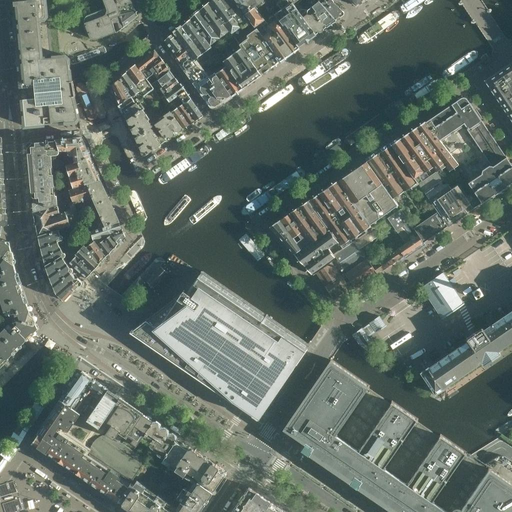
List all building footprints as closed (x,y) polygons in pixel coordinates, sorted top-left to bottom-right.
[(71,74),(69,59),(66,56),(48,58),(48,55),(51,55),(45,0),(17,0),(18,11),(14,11),(22,88),(26,87),(26,88),(27,88),(27,87),(35,87),(36,98),(28,99),(28,98),(27,98),(27,99),(23,99),(25,126),(72,122),(77,121),(79,118),(74,96),(71,74)] [(124,27),(137,16),(134,8),(134,7),(134,6),(134,5),(134,4),(133,4),(133,3),(132,3),(131,0),(103,0),(107,8),(88,15),(87,16),(86,17),(85,18),(85,19),(84,20),(84,21),(84,22),(85,23),(89,36),(90,37),(91,38),(92,39),(93,39),(94,40),(95,40),(96,40),(97,40),(97,39),(111,34),(111,35),(112,35),(113,35),(114,34),(115,34),(115,33),(117,32),(124,27)] [(298,47),(263,0),(211,0),(200,11),(220,39),(230,32),(242,48),(261,74),(271,67),(280,60),(286,56),(287,58),(294,53),(293,51),(298,47)] [(290,3),(288,0),(263,0),(298,47),(316,34),(299,11),(295,6),(292,2),(290,3)] [(344,12),(333,3),(333,2),(333,1),(332,0),(331,0),(306,0),(307,0),(317,0),(336,21),(344,15),(344,12)] [(336,21),(317,0),(307,0),(312,6),(326,27),(336,21)] [(410,0),(400,7),(406,15),(428,0),(410,0)] [(409,22),(410,22),(443,0),(429,0),(405,16),(405,17),(405,18),(406,19),(406,20),(407,21),(408,22),(409,22)] [(326,27),(312,6),(308,10),(301,9),(299,11),(316,34),(326,27)] [(357,45),(363,46),(403,17),(397,9),(358,38),(357,45)] [(474,24),(490,13),(491,13),(491,12),(491,11),(491,10),(491,9),(490,9),(489,9),(488,9),(471,20),(471,21),(471,22),(471,23),(471,24),(472,24),(473,24),(474,24)] [(220,39),(200,11),(191,19),(211,46),(220,39)] [(211,46),(191,19),(182,26),(203,54),(212,48),(211,46)] [(203,54),(182,26),(174,33),(185,48),(191,57),(194,61),(203,54)] [(185,48),(174,33),(165,41),(175,54),(185,48)] [(451,72),(480,53),(474,45),(447,64),(446,65),(445,65),(445,66),(445,67),(444,68),(445,69),(445,70),(446,71),(446,72),(447,72),(448,72),(448,73),(449,73),(450,73),(451,72)] [(191,57),(185,48),(175,54),(182,64),(191,57)] [(261,74),(242,48),(224,61),(227,66),(242,87),(261,74)] [(342,49),(301,79),(300,79),(300,80),(299,80),(299,81),(299,82),(299,83),(299,84),(299,85),(300,86),(301,87),(302,87),(303,87),(304,87),(305,87),(306,87),(349,58),(350,57),(351,56),(351,55),(352,54),(352,53),(352,52),(352,51),(352,50),(351,49),(350,48),(349,48),(348,48),(347,48),(346,48),(345,48),(343,49),(342,49)] [(154,89),(151,85),(147,79),(141,72),(160,57),(155,50),(136,65),(127,72),(138,87),(141,91),(145,96),(154,89)] [(170,70),(160,57),(141,72),(147,79),(154,74),(158,79),(170,70)] [(217,75),(211,79),(210,82),(207,85),(202,78),(205,76),(194,61),(191,57),(182,64),(212,106),(213,106),(215,106),(215,107),(231,95),(217,75)] [(311,96),(312,95),(346,74),(351,69),(352,68),(352,67),(352,66),(351,65),(351,64),(350,63),(349,63),(349,62),(348,62),(347,62),(346,61),(345,62),(340,64),(305,87),(305,88),(304,89),(303,90),(303,91),(303,92),(302,93),(302,94),(302,95),(302,96),(303,96),(304,97),(306,97),(307,97),(308,97),(309,97),(310,96),(311,96)] [(511,67),(510,65),(500,72),(510,86),(507,88),(511,93),(511,92),(511,67)] [(227,66),(216,74),(217,75),(231,95),(242,87),(227,66)] [(163,87),(175,77),(170,70),(158,79),(151,85),(154,89),(154,90),(161,85),(163,87)] [(138,87),(127,72),(120,79),(133,96),(141,91),(138,87)] [(510,86),(500,72),(486,81),(496,96),(507,88),(510,86)] [(162,97),(180,84),(175,77),(163,87),(155,92),(160,99),(162,98),(162,97)] [(133,96),(120,79),(111,86),(116,96),(120,104),(132,97),(133,96)] [(412,104),(416,103),(443,85),(443,84),(443,83),(443,82),(442,82),(442,81),(442,80),(441,80),(440,80),(440,79),(439,79),(438,79),(412,97),(410,100),(412,104)] [(167,105),(173,100),(179,96),(185,91),(180,84),(162,97),(162,98),(167,104),(167,105)] [(288,85),(259,107),(258,107),(257,108),(257,109),(257,110),(257,111),(257,112),(257,113),(258,114),(259,114),(260,114),(261,114),(262,113),(263,113),(293,91),(294,90),(294,89),(294,88),(293,88),(293,87),(293,86),(292,86),(291,85),(290,85),(289,85),(288,85)] [(504,108),(511,103),(511,92),(511,93),(507,88),(496,96),(497,97),(496,98),(498,101),(499,101),(504,108)] [(185,91),(179,96),(180,97),(184,103),(191,99),(190,98),(185,91)] [(196,120),(184,103),(182,105),(178,99),(180,97),(179,96),(173,100),(190,124),(196,120)] [(143,109),(147,106),(142,99),(137,103),(132,97),(120,104),(127,119),(127,120),(142,109),(143,109)] [(202,115),(196,107),(198,106),(192,97),(190,98),(191,99),(184,103),(196,120),(203,115),(202,115)] [(399,97),(382,109),(389,120),(407,108),(399,97)] [(511,182),(511,165),(492,137),(467,100),(467,99),(466,98),(465,98),(464,98),(463,97),(462,98),(461,98),(425,122),(439,140),(464,124),(468,129),(467,130),(491,165),(489,166),(489,165),(482,170),(482,171),(481,174),(473,180),(473,179),(468,183),(482,203),(488,199),(494,194),(495,195),(507,186),(511,182)] [(190,124),(173,100),(167,105),(167,104),(165,106),(168,110),(171,108),(173,110),(171,112),(183,129),(190,124)] [(153,127),(148,120),(150,119),(147,115),(143,109),(142,109),(127,120),(136,139),(151,128),(153,127)] [(146,155),(164,143),(183,129),(171,112),(170,111),(164,115),(164,116),(160,118),(161,120),(155,124),(162,134),(158,137),(155,133),(151,128),(136,139),(143,155),(144,156),(145,156),(146,155)] [(247,116),(235,124),(217,138),(216,138),(216,139),(215,141),(215,142),(215,143),(215,144),(216,145),(217,145),(219,145),(220,144),(221,144),(222,144),(252,122),(252,121),(252,120),(252,119),(252,118),(251,117),(250,116),(249,116),(248,116),(247,116)] [(47,201),(44,162),(45,162),(43,141),(18,143),(23,125),(0,118),(0,223),(5,195),(24,201),(32,200),(33,202),(47,201)] [(371,122),(345,139),(351,147),(376,130),(371,122)] [(461,168),(439,140),(425,122),(401,138),(425,171),(424,171),(428,177),(437,171),(441,175),(449,170),(452,174),(461,168)] [(90,151),(88,147),(86,148),(81,138),(56,141),(59,151),(69,151),(68,152),(68,155),(70,156),(73,156),(73,155),(74,155),(75,163),(90,158),(88,152),(90,151)] [(425,171),(401,138),(391,145),(418,184),(423,181),(419,175),(424,171),(425,171)] [(340,141),(310,161),(317,171),(347,151),(340,141)] [(164,185),(165,185),(211,153),(212,152),(212,151),(212,150),(212,149),(212,148),(212,147),(211,147),(210,146),(209,145),(208,145),(207,145),(206,145),(205,146),(160,176),(160,177),(159,177),(159,178),(159,179),(159,180),(159,181),(159,182),(159,183),(160,184),(161,184),(161,185),(162,185),(163,185),(164,185)] [(418,184),(391,145),(379,153),(366,161),(394,201),(418,184)] [(100,180),(90,158),(75,163),(66,165),(73,188),(86,184),(100,180)] [(394,201),(366,161),(338,181),(369,225),(378,219),(381,223),(391,216),(388,212),(398,206),(394,201)] [(300,170),(244,208),(243,209),(242,210),(242,211),(242,212),(242,213),(242,214),(243,214),(243,215),(244,216),(245,216),(245,217),(246,217),(247,217),(248,217),(249,217),(306,179),(306,178),(307,177),(307,176),(307,175),(307,174),(306,173),(306,172),(305,172),(304,171),(303,170),(302,170),(301,170),(300,170)] [(119,222),(109,201),(100,180),(86,184),(92,198),(105,227),(119,222)] [(369,225),(338,181),(309,200),(329,229),(337,241),(343,249),(355,241),(362,236),(360,233),(370,226),(369,225)] [(92,198),(86,184),(73,188),(69,190),(72,200),(73,204),(74,203),(92,198)] [(473,208),(470,204),(457,185),(451,189),(448,185),(436,193),(433,187),(424,193),(437,212),(447,227),(454,222),(474,209),(473,208)] [(130,193),(130,197),(141,221),(142,222),(143,222),(144,223),(145,222),(146,222),(147,221),(148,221),(148,220),(148,219),(148,218),(148,217),(138,194),(135,191),(130,193)] [(70,226),(67,217),(67,215),(77,212),(74,203),(73,204),(72,200),(68,201),(71,210),(60,214),(58,205),(33,212),(38,236),(59,229),(70,226)] [(329,229),(309,200),(309,201),(299,207),(319,236),(329,229)] [(319,236),(299,207),(290,213),(310,243),(319,236)] [(343,297),(382,271),(388,267),(409,253),(411,251),(411,252),(411,251),(412,251),(424,243),(412,227),(400,209),(391,216),(381,223),(386,230),(393,225),(406,243),(372,266),(355,241),(343,249),(337,241),(328,248),(335,257),(312,274),(313,275),(316,273),(331,295),(335,299),(338,300),(343,297)] [(424,243),(447,227),(437,212),(412,227),(424,243)] [(310,243),(290,213),(280,220),(300,250),(310,243)] [(372,229),(381,223),(378,219),(369,225),(370,226),(372,229)] [(300,250),(280,220),(270,227),(279,237),(282,240),(294,254),(300,250)] [(94,241),(111,235),(123,230),(119,222),(105,227),(90,231),(94,241)] [(362,236),(372,229),(370,226),(360,233),(362,236)] [(63,238),(62,236),(61,236),(59,229),(38,236),(40,245),(43,254),(45,264),(48,273),(65,261),(63,258),(65,257),(66,255),(65,253),(63,253),(60,247),(58,242),(60,241),(61,244),(64,243),(62,240),(63,238)] [(335,257),(328,248),(337,241),(329,229),(319,236),(310,243),(300,250),(294,254),(312,274),(335,257)] [(118,244),(125,236),(123,230),(111,235),(118,244)] [(258,262),(267,254),(248,233),(238,241),(258,262)] [(106,256),(118,244),(111,235),(94,241),(106,256)] [(28,340),(34,334),(35,334),(35,333),(34,332),(36,331),(38,329),(36,324),(36,323),(36,322),(34,316),(34,315),(34,314),(33,313),(33,312),(32,312),(31,311),(30,311),(29,309),(28,307),(15,270),(13,260),(14,260),(14,259),(13,252),(12,252),(12,251),(11,251),(10,245),(9,244),(9,243),(8,242),(7,242),(6,241),(2,240),(0,239),(0,299),(5,315),(7,316),(11,314),(12,316),(15,326),(12,329),(7,323),(6,323),(4,325),(4,327),(5,328),(0,333),(0,366),(2,367),(8,361),(8,359),(12,354),(14,354),(15,354),(21,347),(21,345),(27,339),(28,340)] [(106,256),(94,241),(86,247),(84,245),(75,254),(77,255),(93,270),(99,264),(106,256)] [(93,270),(77,255),(70,262),(87,277),(88,275),(93,270)] [(82,282),(78,278),(75,278),(71,273),(73,272),(73,270),(72,268),(70,268),(66,263),(65,261),(48,273),(48,274),(52,283),(56,294),(64,301),(70,294),(80,284),(79,283),(81,282),(82,282)] [(153,288),(168,273),(160,266),(146,281),(153,288)] [(307,344),(288,331),(288,330),(286,329),(286,330),(267,316),(265,315),(246,302),(246,301),(244,300),(244,301),(225,288),(225,287),(223,286),(204,273),(202,272),(200,275),(198,279),(197,279),(196,281),(194,285),(193,285),(192,287),(190,291),(189,291),(188,293),(184,290),(178,298),(144,324),(143,325),(142,326),(141,327),(141,328),(141,329),(140,330),(140,331),(140,332),(140,333),(141,334),(141,335),(142,336),(142,337),(143,338),(144,339),(145,339),(154,346),(185,367),(184,369),(234,403),(234,402),(240,406),(239,407),(258,419),(309,344),(307,343),(307,344)] [(464,304),(446,276),(443,272),(442,273),(436,277),(435,278),(429,282),(428,283),(422,287),(421,287),(442,319),(464,304)] [(483,294),(479,287),(472,292),(477,299),(483,294)] [(511,311),(484,330),(482,328),(466,339),(468,341),(429,368),(428,367),(421,372),(436,393),(443,388),(442,388),(482,361),(484,364),(500,354),(497,350),(511,340),(511,311)] [(386,326),(379,317),(379,316),(378,317),(379,317),(371,322),(370,323),(376,332),(386,326)] [(374,346),(362,329),(363,329),(362,328),(361,329),(354,334),(353,335),(354,335),(360,344),(360,345),(368,350),(374,346)] [(388,361),(393,355),(383,348),(379,355),(388,361)] [(465,455),(466,453),(465,452),(443,437),(441,436),(440,437),(418,422),(419,421),(418,420),(396,405),(394,404),(393,405),(371,390),(372,389),(371,387),(332,361),(331,360),(329,362),(326,367),(324,369),(326,370),(323,374),(322,373),(320,375),(321,375),(285,427),(284,427),(283,429),(285,430),(288,432),(294,436),(293,436),(294,436),(295,436),(300,439),(299,440),(303,442),(302,442),(303,443),(301,446),(299,449),(309,455),(350,483),(349,483),(357,488),(358,488),(392,511),(511,511),(511,484),(490,469),(488,468),(487,470),(476,462),(469,457),(465,455)] [(72,407),(92,378),(93,378),(92,377),(92,378),(90,377),(90,376),(85,373),(85,372),(84,372),(83,372),(82,372),(81,373),(80,373),(80,374),(77,379),(76,379),(69,389),(69,390),(65,395),(64,395),(64,396),(63,399),(62,399),(62,400),(72,407)] [(99,426),(119,397),(108,389),(107,389),(108,389),(92,378),(72,407),(76,410),(99,426)] [(134,449),(124,443),(143,414),(142,413),(136,409),(135,408),(119,397),(99,426),(76,410),(46,452),(118,501),(146,459),(142,456),(146,450),(137,444),(134,449)] [(76,410),(72,407),(62,400),(32,443),(46,452),(76,410)] [(141,438),(153,421),(147,417),(143,414),(124,443),(134,449),(137,444),(132,441),(136,435),(141,438)] [(165,459),(178,439),(153,420),(153,421),(141,438),(150,443),(152,441),(156,444),(154,447),(156,448),(155,450),(155,452),(165,459)] [(170,475),(189,446),(178,439),(165,459),(164,459),(171,464),(168,468),(161,463),(159,467),(170,475)] [(214,491),(203,484),(194,478),(207,458),(206,458),(206,457),(205,457),(205,458),(195,451),(195,450),(194,450),(190,447),(189,446),(170,475),(159,467),(146,459),(118,501),(119,502),(119,501),(126,506),(134,511),(204,511),(207,508),(206,509),(206,506),(207,506),(209,503),(211,503),(214,499),(214,498),(214,497),(213,496),(211,495),(214,491)] [(203,484),(216,464),(215,465),(209,460),(207,458),(194,478),(203,484)] [(214,491),(223,477),(225,475),(224,475),(224,470),(216,465),(216,464),(203,484),(214,491)] [(285,511),(258,493),(254,490),(253,491),(251,489),(250,488),(249,488),(249,487),(249,488),(246,492),(246,491),(231,511),(285,511)]
